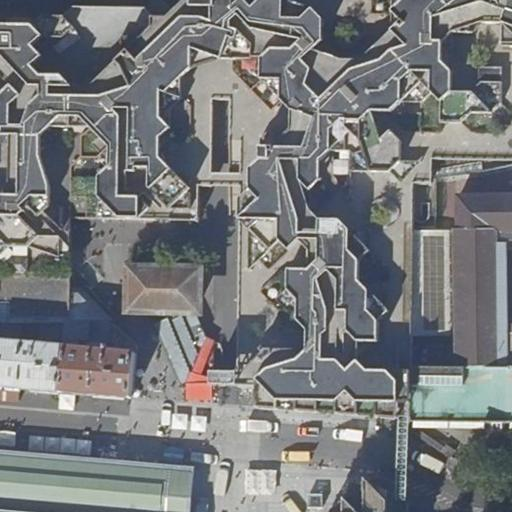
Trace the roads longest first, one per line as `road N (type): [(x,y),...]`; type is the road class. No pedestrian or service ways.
road 1 (residential): [(224,438),(334,446),(390,460),(511,511)]
road 2 (residential): [(224,438),(0,420)]
